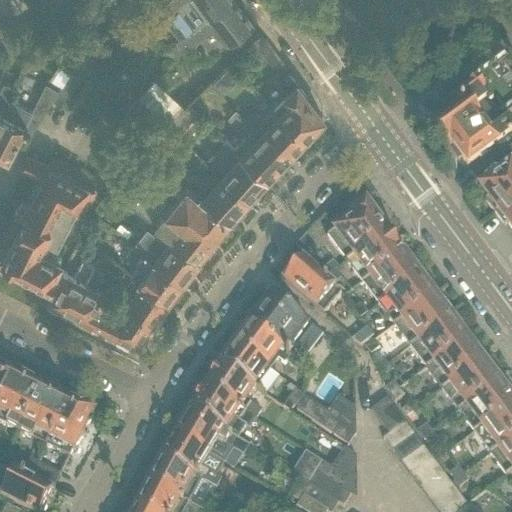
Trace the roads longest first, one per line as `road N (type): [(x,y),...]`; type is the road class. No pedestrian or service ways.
road 1 (residential): [(151,398),(244,264),(307,192),(375,132)]
road 2 (secondary): [(511,315),(375,132)]
road 3 (residential): [(151,398),(0,321)]
road 4 (secondary): [(375,132),(276,0)]
road 5 (residential): [(87,511),(151,398)]
